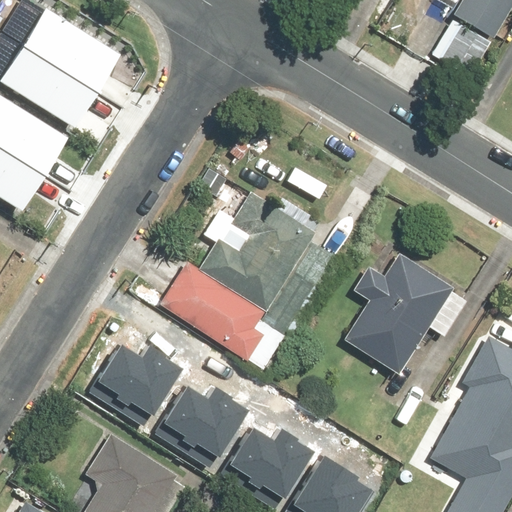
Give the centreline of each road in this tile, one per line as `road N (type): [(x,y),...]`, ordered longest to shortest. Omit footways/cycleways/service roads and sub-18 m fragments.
road 1 (residential): [(0,395),(228,22)]
road 2 (residential): [(228,22),(511,188)]
